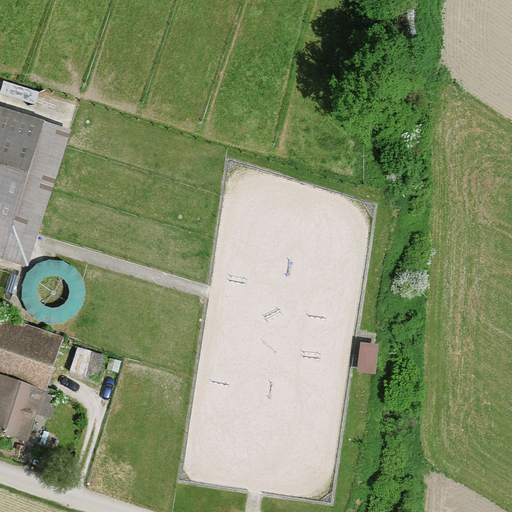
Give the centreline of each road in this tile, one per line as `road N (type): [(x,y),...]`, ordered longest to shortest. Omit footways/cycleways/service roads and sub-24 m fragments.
road 1 (track): [(20,236),(206,291)]
road 2 (residential): [(0,473),(123,511)]
